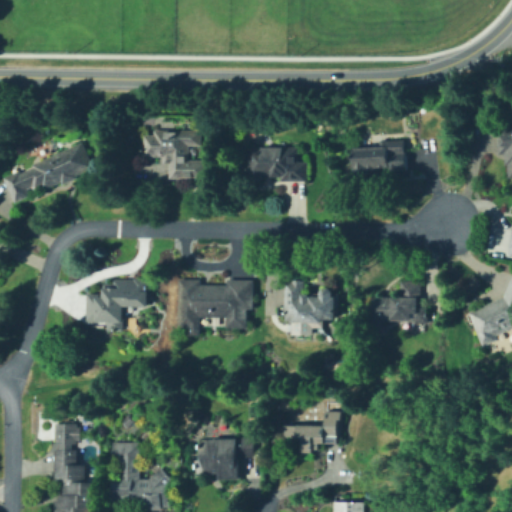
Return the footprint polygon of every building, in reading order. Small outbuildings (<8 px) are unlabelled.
[(511,129),(511,173),(509,173),(509,155),(501,155),(501,129),(511,129)] [(192,145),(192,157),(209,157),(209,177),(170,177),(170,159),(146,159),(146,139),(160,130),(201,130),(201,145),(192,145)] [(371,171),(357,171),(357,146),(385,146),(385,140),(406,140),(406,169),(371,169),(371,171)] [(95,166),(53,189),(51,185),(37,193),(36,191),(17,201),(7,183),(80,141),(95,166)] [(298,147),(298,169),(310,169),(310,180),(289,180),(289,177),(249,177),(249,147),(298,147)] [(182,325),(182,281),(233,281),(233,278),(255,278),(255,299),(248,299),(247,327),(234,327),(225,321),(225,315),(204,315),(204,325),(182,325)] [(125,305),(125,319),(115,327),(105,327),(105,319),(88,319),(88,295),(105,295),(105,283),(118,283),(118,279),(149,279),(149,285),(146,285),(146,306),(125,305)] [(303,294),(304,302),(311,301),(311,293),(336,291),(338,317),(318,319),(319,323),(301,325),(301,322),(290,323),(290,318),(287,318),(285,288),(298,287),(298,281),(305,280),(306,294),(303,294)] [(392,319),(382,329),(373,329),(373,326),(368,326),(367,310),(375,296),(402,294),(401,282),(423,280),(425,317),(392,319)] [(511,328),(483,342),(473,322),(482,318),(478,308),(504,296),(511,280),(511,328)] [(342,412),(342,443),(326,443),(326,451),(303,451),(303,440),(288,440),(288,420),(326,420),(327,411),(342,412)] [(54,511),(54,501),(59,501),(59,484),(61,484),(62,477),(59,477),(59,432),(62,432),(62,424),(84,424),(84,443),(80,443),(80,467),(88,467),(88,483),(93,483),(93,511),(54,511)] [(144,437),(143,457),(142,457),(142,477),(149,477),(161,462),(172,462),(171,508),(142,508),(142,499),(115,499),(115,478),(126,478),(126,457),(114,457),(114,437),(144,437)] [(239,456),(238,478),(220,478),(220,472),(201,472),(201,438),(255,439),(255,456),(239,456)] [(366,503),(366,511),(337,511),(337,503),(366,503)]
